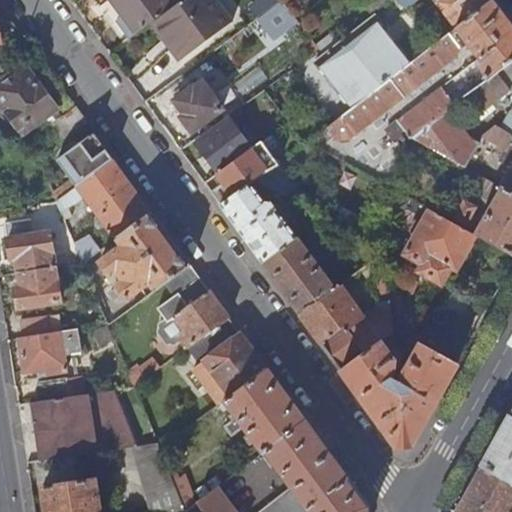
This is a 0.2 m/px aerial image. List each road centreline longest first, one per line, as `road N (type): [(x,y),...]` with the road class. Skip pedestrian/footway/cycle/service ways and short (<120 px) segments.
road 1 (residential): [(409,511),(31,0)]
road 2 (secondary): [(412,511),(511,337)]
